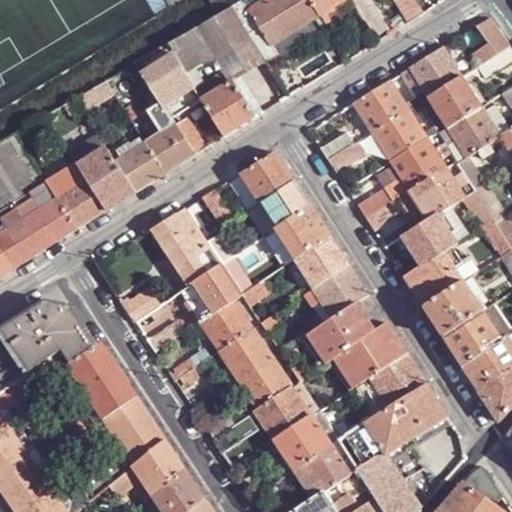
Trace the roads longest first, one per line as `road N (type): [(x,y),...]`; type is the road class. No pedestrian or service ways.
road 1 (residential): [(488,443),(283,122)]
road 2 (residential): [(68,256),(238,511)]
road 3 (residential): [(68,256),(283,122)]
road 4 (residential): [(283,122),(480,0)]
